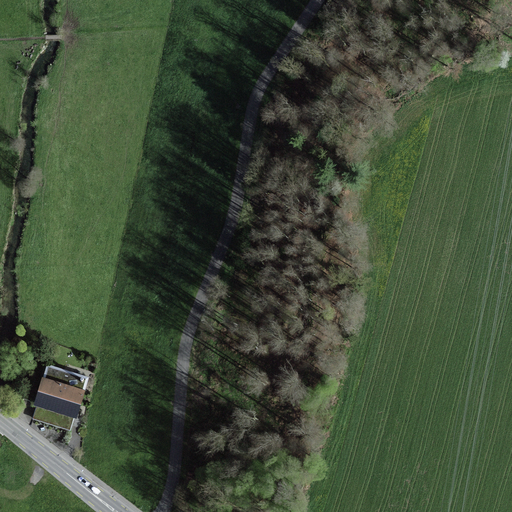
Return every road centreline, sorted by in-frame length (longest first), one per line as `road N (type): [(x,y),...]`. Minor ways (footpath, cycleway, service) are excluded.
road 1 (unclassified): [(162,511),(186,344),(233,216),(254,100),(317,0)]
road 2 (primary): [(0,420),(115,511)]
